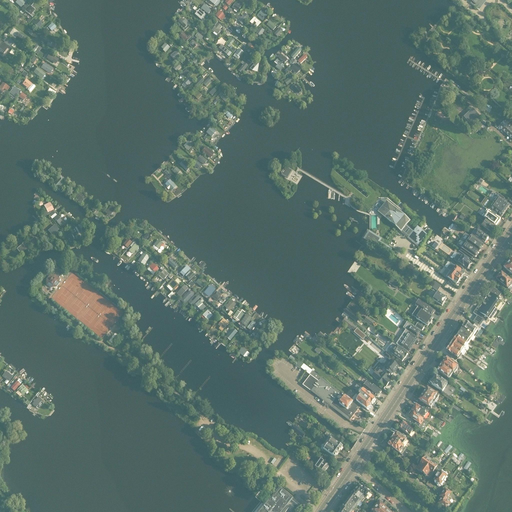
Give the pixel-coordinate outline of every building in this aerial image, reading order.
[(238,12),(242,7),(241,6),(242,4),(238,1),(237,3),(236,3),(232,9),(238,12)] [(205,5),(201,9),(207,14),(210,10),(205,5)] [(199,11),(194,16),(201,22),(206,16),(199,11)] [(220,12),(216,16),(220,20),(224,15),(220,12)] [(243,16),(239,21),(243,25),(247,19),(243,16)] [(36,18),(32,23),(39,29),(43,25),(36,18)] [(181,19),(178,22),(184,29),(189,24),(186,20),(184,22),(181,19)] [(272,23),(268,27),(273,32),(277,27),(272,23)] [(217,24),(212,31),(218,36),(221,31),(220,30),(222,27),(217,24)] [(279,29),(274,35),(277,38),(282,32),(279,29)] [(25,38),(20,33),(16,37),(22,42),(25,38)] [(183,33),(180,36),(186,43),(192,37),(189,35),(188,37),(183,33)] [(14,43),(8,38),(4,44),(10,48),(14,43)] [(193,41),(188,45),(193,50),(198,45),(193,41)] [(8,48),(3,43),(0,46),(0,54),(2,56),(8,48)] [(165,44),(161,49),(166,53),(170,49),(165,44)] [(221,46),(219,48),(227,54),(229,52),(221,46)] [(294,59),(302,50),(298,48),(291,57),(294,59)] [(240,58),(244,53),(239,49),(235,55),(234,57),(238,60),(239,58),(240,58)] [(177,51),(171,56),(175,61),(181,56),(177,51)] [(59,60),(50,54),(47,59),(56,65),(59,60)] [(254,54),(248,61),(251,64),(258,57),(254,54)] [(281,54),(278,57),(285,63),(288,60),(281,54)] [(301,64),(307,58),(305,55),(298,61),(301,64)] [(276,67),(280,70),(284,65),(277,59),(274,63),(277,65),(276,67)] [(52,69),(45,64),(42,68),(49,73),(52,69)] [(245,64),(239,71),(242,74),(249,67),(245,64)] [(296,64),(292,68),(296,72),(300,68),(296,64)] [(45,74),(37,69),(34,73),(42,79),(45,74)] [(183,79),(189,73),(186,70),(181,76),(183,79)] [(189,77),(183,83),(187,86),(193,81),(189,77)] [(200,78),(194,85),(197,88),(204,81),(200,78)] [(289,78),(284,82),(287,86),(294,80),(292,78),(290,79),(289,78)] [(31,84),(27,80),(23,85),(28,89),(31,84)] [(3,84),(0,87),(0,92),(2,93),(4,90),(7,92),(10,89),(3,84)] [(296,84),(291,89),(297,95),(302,91),(296,84)] [(197,92),(193,96),(198,101),(202,97),(197,92)] [(225,102),(229,98),(225,94),(224,95),(222,93),(219,95),(225,102)] [(228,110),(225,115),(230,119),(234,115),(228,110)] [(474,110),(465,119),(473,127),(482,118),(474,110)] [(499,127),(502,130),(509,123),(506,120),(499,127)] [(485,127),(480,123),(477,125),(474,130),(477,132),(479,130),(482,132),(484,130),(487,131),(488,128),(485,127)] [(511,125),(509,123),(502,130),(505,133),(511,126),(511,125)] [(217,132),(211,128),(207,133),(212,137),(217,132)] [(191,142),(185,148),(189,151),(194,144),(191,142)] [(214,154),(206,147),(201,152),(204,155),(205,154),(211,159),(214,154)] [(201,156),(198,160),(205,165),(208,161),(201,156)] [(285,169),(281,174),(282,175),(287,179),(291,172),(286,169),(285,169)] [(63,181),(60,178),(54,184),(57,188),(63,181)] [(170,182),(166,186),(167,187),(166,188),(168,191),(170,190),(172,192),(176,188),(170,182)] [(75,198),(82,203),(86,198),(79,193),(75,198)] [(509,206),(503,202),(505,199),(498,194),(492,202),(494,204),(505,212),(509,206)] [(485,198),(481,204),(486,207),(490,201),(485,198)] [(505,212),(494,204),(492,202),(487,210),(496,217),(498,214),(502,217),(505,212)] [(48,213),(53,210),(50,203),(44,206),(48,213)] [(402,231),(406,227),(408,224),(407,219),(388,203),(383,208),(387,211),(383,216),(392,224),(396,224),(398,225),(396,227),(401,232),(402,231)] [(111,206),(106,212),(110,215),(116,210),(111,206)] [(499,219),(487,210),(486,210),(487,211),(485,213),(484,214),(483,217),(482,216),(482,217),(495,226),(496,227),(497,224),(496,223),(499,219)] [(63,223),(56,215),(53,218),(59,226),(63,223)] [(495,226),(482,217),(481,219),(482,220),(481,221),(484,223),(482,226),(481,225),(479,228),(485,233),(486,234),(488,231),(491,233),(495,227),(495,226)] [(52,223),(46,229),(53,237),(59,231),(52,223)] [(74,226),(71,228),(77,239),(80,238),(74,226)] [(402,231),(408,237),(412,232),(406,227),(402,231)] [(418,246),(427,236),(417,228),(408,238),(418,246)] [(488,239),(483,235),(485,233),(479,228),(477,230),(475,229),(471,234),(475,237),(481,241),(485,244),(488,239)] [(369,233),(365,240),(382,251),(385,246),(380,243),(379,243),(377,242),(379,239),(369,233)] [(147,234),(142,240),(145,242),(150,236),(147,234)] [(479,244),(481,241),(475,237),(471,234),(469,237),(465,242),(479,252),(483,247),(479,244)] [(70,235),(66,238),(70,245),(74,242),(70,235)] [(128,239),(124,245),(128,248),(132,243),(128,239)] [(158,240),(154,246),(158,249),(163,244),(158,240)] [(479,252),(465,242),(461,248),(461,249),(459,251),(469,258),(471,255),(475,258),(479,252)] [(22,245),(17,249),(20,254),(25,250),(27,252),(30,250),(24,243),(22,245)] [(135,244),(129,251),(133,254),(139,247),(135,244)] [(143,254),(138,262),(144,266),(149,258),(143,254)] [(472,264),(462,256),(459,254),(458,254),(454,259),(454,260),(457,263),(455,265),(462,270),(464,267),(467,270),(468,269),(469,269),(470,267),(470,266),(472,264)] [(170,260),(168,263),(175,269),(177,267),(170,260)] [(152,264),(149,268),(155,273),(159,270),(152,264)] [(56,267),(46,279),(47,285),(51,288),(56,288),(59,284),(59,278),(63,273),(63,272),(65,269),(60,265),(59,267),(58,266),(57,267),(56,267)] [(464,274),(457,268),(458,268),(455,265),(450,272),(460,279),(461,279),(462,279),(463,277),(463,276),(464,274)] [(182,278),(190,269),(187,266),(179,275),(182,278)] [(163,271),(158,276),(163,280),(168,275),(163,271)] [(460,279),(450,272),(445,278),(448,280),(449,279),(456,285),(458,283),(459,282),(460,281),(460,280),(460,279)] [(498,276),(497,278),(497,279),(496,279),(507,288),(510,285),(511,282),(501,273),(499,276),(498,276)] [(391,279),(389,283),(397,288),(399,285),(391,279)] [(173,280),(168,284),(174,290),(179,286),(173,280)] [(199,280),(196,283),(202,288),(204,285),(199,280)] [(431,287),(438,291),(441,286),(435,282),(431,287)] [(177,293),(181,297),(189,288),(185,285),(177,293)] [(483,321),(485,322),(487,318),(488,319),(495,308),(493,307),(496,302),(497,302),(497,301),(498,299),(499,299),(498,298),(501,294),(491,287),(488,292),(490,294),(480,308),(478,306),(473,313),(477,316),(473,321),(480,326),(483,321)] [(185,304),(194,295),(190,291),(181,301),(185,304)] [(217,292),(212,298),(216,301),(221,296),(217,292)] [(437,292),(432,300),(442,306),(445,303),(444,303),(447,299),(442,296),(443,295),(441,294),(441,295),(437,292)] [(196,294),(188,303),(192,306),(200,298),(196,294)] [(205,308),(199,301),(195,305),(201,312),(205,308)] [(231,301),(225,307),(230,312),(236,305),(231,301)] [(427,327),(433,318),(432,317),(435,312),(419,301),(416,306),(415,306),(417,308),(418,308),(412,316),(416,319),(419,321),(415,327),(421,332),(426,326),(427,327)] [(239,321),(245,313),(242,310),(240,313),(238,311),(233,317),(239,321)] [(208,311),(202,316),(207,321),(213,316),(208,311)] [(247,315),(241,323),(246,327),(252,319),(247,315)] [(367,316),(364,320),(372,326),(375,321),(367,316)] [(223,319),(218,326),(220,327),(219,329),(222,332),(229,324),(223,319)] [(357,328),(345,319),(342,322),(350,329),(351,329),(354,331),(357,328)] [(252,322),(247,329),(250,331),(255,324),(252,322)] [(464,327),(462,329),(473,336),(475,337),(480,330),(474,325),(472,328),(466,324),(465,323),(463,326),(464,327)] [(409,334),(409,335),(407,334),(406,335),(405,336),(406,337),(406,338),(401,347),(408,352),(417,339),(416,338),(419,333),(419,332),(414,328),(413,328),(409,326),(407,329),(407,331),(408,332),(410,333),(409,335),(409,334)] [(233,329),(227,337),(231,340),(237,333),(233,329)] [(462,329),(461,330),(461,331),(460,331),(460,332),(459,332),(459,333),(460,333),(459,333),(470,341),(473,336),(462,329)] [(458,335),(456,337),(468,345),(470,341),(459,333),(458,334),(458,335)] [(456,337),(455,339),(454,339),(454,340),(453,341),(453,342),(464,350),(468,345),(456,337)] [(451,344),(451,345),(450,347),(461,355),(464,350),(453,342),(453,343),(452,343),(451,344)] [(398,347),(392,355),(402,362),(407,354),(398,347)] [(450,347),(448,349),(447,350),(447,351),(446,351),(446,352),(457,360),(461,355),(450,347)] [(242,348),(238,353),(245,358),(249,353),(242,348)] [(397,370),(399,368),(389,360),(392,357),(386,352),(383,355),(388,359),(386,361),(385,361),(382,364),(383,365),(381,367),(379,365),(374,371),(376,373),(372,377),(385,388),(390,382),(387,380),(393,373),(394,374),(394,373),(395,374),(398,371),(397,370)] [(439,363),(453,374),(454,375),(457,370),(458,368),(444,357),(439,363)] [(296,366),(295,367),(300,370),(301,369),(304,365),(299,362),(296,365),(296,366)] [(453,374),(439,363),(436,367),(438,369),(436,371),(449,380),(453,374)] [(318,382),(311,392),(349,421),(350,421),(360,408),(308,368),(306,372),(318,382)] [(8,381),(11,376),(5,372),(0,378),(0,380),(1,381),(2,379),(3,377),(8,381)] [(442,392),(444,393),(451,398),(456,390),(435,377),(434,377),(433,379),(433,380),(430,384),(442,392)] [(14,392),(20,385),(17,382),(11,389),(14,392)] [(374,386),(372,387),(367,383),(364,387),(377,398),(377,397),(378,398),(380,396),(379,395),(381,392),(374,386)] [(28,391),(22,385),(17,391),(23,397),(28,391)] [(369,394),(368,394),(357,385),(354,387),(356,388),(355,389),(354,388),(353,388),(359,393),(358,394),(359,395),(371,405),(371,404),(372,404),(373,404),(374,403),(374,402),(375,401),(375,400),(370,396),(370,395),(369,394)] [(425,390),(422,394),(433,402),(436,398),(437,399),(439,396),(428,389),(427,389),(426,390),(425,390)] [(431,405),(433,402),(422,394),(420,398),(419,398),(419,399),(420,399),(419,400),(420,401),(428,407),(427,409),(429,411),(432,406),(431,405)] [(371,405),(359,395),(356,398),(358,399),(356,401),(367,410),(368,408),(369,408),(370,408),(371,406),(371,405)] [(36,408),(42,401),(38,398),(35,401),(34,400),(33,402),(34,403),(32,405),(36,408)] [(431,412),(429,411),(427,409),(425,411),(416,405),(415,406),(414,408),(413,408),(412,410),(412,411),(424,419),(428,413),(429,414),(431,412)] [(425,420),(424,419),(412,411),(411,411),(408,417),(413,420),(414,421),(416,422),(422,426),(425,422),(424,422),(425,420)] [(403,423),(399,429),(410,437),(414,431),(403,423)] [(392,437),(392,439),(402,446),(407,441),(404,439),(406,437),(400,433),(399,435),(396,433),(395,435),(393,436),(392,437)] [(335,443),(337,440),(330,435),(328,438),(331,439),(327,444),(339,453),(343,448),(335,443)] [(390,448),(389,449),(393,451),(394,450),(399,454),(404,447),(402,446),(392,439),(393,440),(390,444),(388,446),(389,446),(388,446),(390,448)] [(339,453),(327,444),(323,450),(322,452),(329,457),(329,458),(333,460),(335,458),(339,453)] [(417,470),(423,474),(432,461),(432,460),(426,456),(417,470)] [(329,467),(324,463),(325,462),(320,459),(317,463),(316,462),(315,463),(316,464),(314,468),(319,471),(318,473),(318,474),(321,476),(322,475),(323,474),(329,467)] [(439,472),(442,467),(439,465),(437,467),(436,466),(438,464),(436,463),(436,462),(435,462),(432,460),(432,461),(423,474),(423,475),(425,477),(426,476),(427,476),(430,472),(432,474),(437,476),(439,472)] [(444,481),(447,477),(440,472),(440,473),(439,472),(437,476),(435,478),(436,479),(434,481),(437,484),(437,485),(439,486),(440,486),(441,486),(444,488),(447,483),(444,481)] [(357,487),(355,491),(364,497),(366,499),(368,497),(369,497),(371,494),(370,494),(371,493),(363,487),(362,488),(360,486),(358,488),(357,487)] [(288,511),(290,511),(290,510),(288,508),(286,507),(289,503),(293,499),(280,488),(270,501),(269,500),(259,511),(288,511)] [(440,497),(442,499),(446,501),(451,494),(445,490),(440,497)] [(353,492),(351,495),(361,502),(364,497),(355,491),(354,492),(353,492)] [(349,499),(348,500),(357,507),(361,502),(351,495),(348,498),(349,499)] [(446,501),(442,499),(438,504),(446,510),(450,504),(446,501)] [(346,501),(344,505),(353,511),(357,507),(348,500),(347,502),(346,501)] [(372,511),(378,511),(383,507),(384,507),(384,506),(383,506),(383,505),(381,503),(380,503),(379,502),(372,511)]
